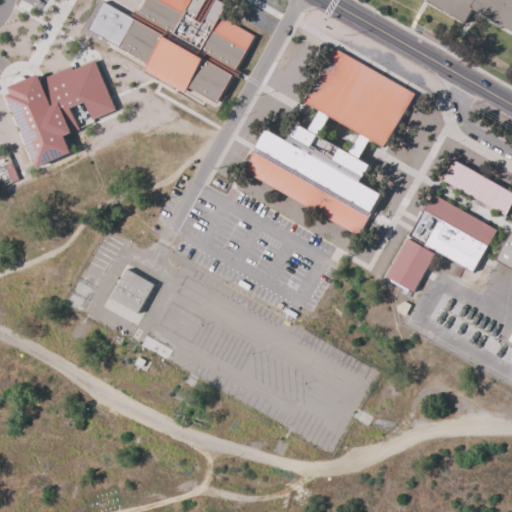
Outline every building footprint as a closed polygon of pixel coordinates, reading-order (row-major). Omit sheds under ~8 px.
[(253,34),(219,19),(225,5),(214,0),(191,0),(185,14),(155,0),(146,0),(139,16),(149,20),(147,24),(103,3),(89,34),(150,62),(145,73),(187,92),(188,90),(221,105),(253,34)] [(430,0),(429,3),(440,8),(442,4),(437,1),(438,0),(430,0)] [(416,91),(334,51),(308,104),(320,111),(311,131),(298,125),(290,141),(267,130),(256,152),(364,204),(371,188),(362,184),(371,165),(361,160),(370,140),(388,148),(416,91)] [(116,112),(97,60),(42,80),(40,76),(8,88),(37,169),(74,155),(67,136),(80,132),(72,109),(87,104),(93,121),(116,112)] [(243,174),(349,228),(356,215),(368,221),(371,215),(253,155),(243,174)] [(511,201),(511,192),(453,161),(442,181),(504,215),(511,201)] [(476,272),(498,230),(432,196),(411,239),(476,272)] [(415,293),(436,254),(408,240),(388,278),(415,293)] [(111,299),(140,315),(156,286),(127,270),(111,299)]
